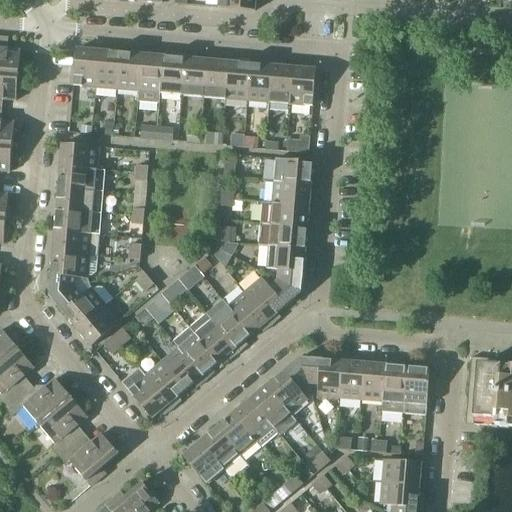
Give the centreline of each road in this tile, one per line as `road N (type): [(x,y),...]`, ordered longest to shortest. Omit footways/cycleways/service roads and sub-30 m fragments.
road 1 (residential): [(150,450),(20,303),(45,29)]
road 2 (residential): [(309,332),(320,311),(343,70),(337,58),(317,54)]
road 3 (residential): [(45,29),(317,54)]
road 4 (residential): [(150,450),(292,332),(309,332)]
road 5 (residential): [(309,332),(434,343),(453,369)]
road 6 (residential): [(441,511),(453,369)]
